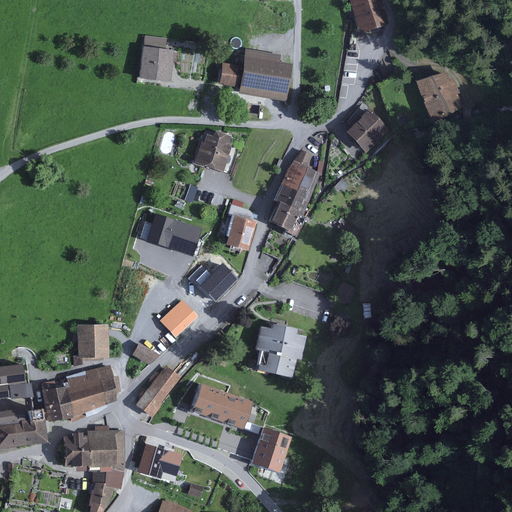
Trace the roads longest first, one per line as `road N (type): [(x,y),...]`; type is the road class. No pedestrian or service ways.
road 1 (residential): [(118,403),(246,279),(265,205),(302,133)]
road 2 (residential): [(0,178),(42,151),(143,121),(290,123),(302,133)]
road 3 (residential): [(149,432),(226,461),(275,511)]
road 4 (residential): [(0,460),(43,450),(118,403)]
road 5 (track): [(386,41),(402,58),(448,69),(471,125)]
road 6 (residential): [(302,133),(335,119),(386,41)]
road 7 (track): [(297,0),(290,123)]
